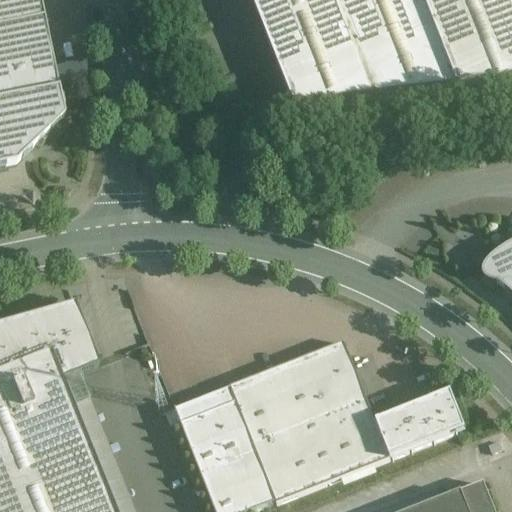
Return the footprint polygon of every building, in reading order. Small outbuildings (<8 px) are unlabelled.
[(0,0),(0,105),(58,94),(38,0),(0,0)] [(511,0),(251,0),(294,109),(511,84),(511,0)] [(58,94),(0,105),(0,170),(15,167),(64,122),(58,94)] [(511,249),(508,252),(499,258),(492,264),(489,261),(482,269),(486,272),(484,275),(483,278),(484,281),(486,283),(492,287),(500,289),(511,299),(511,249)] [(0,376),(49,357),(61,385),(77,379),(98,370),(74,308),(3,328),(4,331),(0,332),(0,376)] [(345,348),(231,393),(231,394),(237,408),(276,508),(277,510),(458,438),(444,403),(377,430),(345,348)] [(0,376),(0,511),(111,511),(61,385),(49,357),(0,376)] [(132,511),(77,379),(61,385),(111,511),(132,511)] [(176,416),(182,430),(237,408),(231,394),(176,416)] [(266,511),(276,508),(237,408),(182,430),(214,511),(266,511)] [(493,511),(484,488),(423,511),(493,511)]
